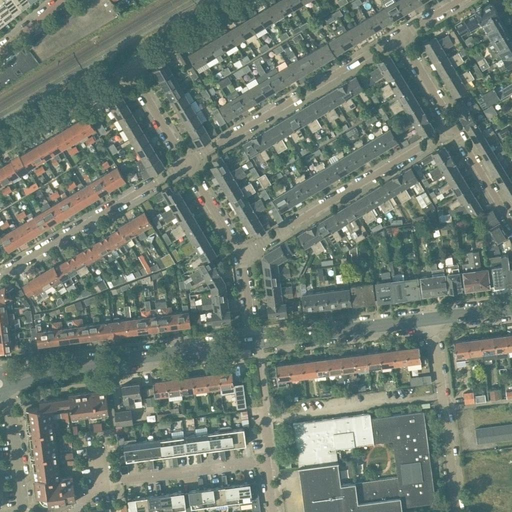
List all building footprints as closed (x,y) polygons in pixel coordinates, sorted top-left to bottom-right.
[(0,0),(0,12),(6,21),(15,14),(4,0),(0,0)] [(4,0),(15,14),(23,8),(17,0),(4,0)] [(120,2),(116,5),(112,0),(87,0),(34,44),(45,57),(125,9),(120,2)] [(288,0),(278,0),(276,1),(284,14),(294,9),(288,0)] [(288,0),(294,9),(303,3),(301,0),(288,0)] [(403,13),(413,8),(408,0),(396,0),(395,1),(403,13)] [(274,20),(284,14),(276,1),(266,7),(274,20)] [(394,19),(403,13),(395,1),(386,6),(394,19)] [(475,9),(476,11),(467,17),(467,16),(461,20),(461,21),(455,24),(461,34),(475,26),(472,21),(476,19),(479,24),(481,22),(497,13),(498,12),(492,2),(482,8),(481,6),(475,9)] [(384,25),(394,19),(386,6),(376,12),(384,25)] [(266,7),(257,13),(265,26),(274,20),(266,7)] [(374,31),(384,25),(376,12),(366,18),(374,31)] [(255,32),(265,26),(257,13),(247,19),(255,32)] [(478,30),(480,35),(502,22),(497,13),(481,22),(483,26),(478,30)] [(364,37),(374,31),(366,18),(356,24),(364,37)] [(247,19),(237,25),(245,38),(255,32),(247,19)] [(507,31),(502,22),(480,35),(483,39),(489,35),(491,40),(507,31)] [(354,43),(364,37),(356,24),(347,30),(354,43)] [(235,44),(245,38),(237,25),(227,31),(235,44)] [(344,49),(354,43),(347,30),(337,36),(344,49)] [(227,31),(218,37),(226,50),(235,44),(227,31)] [(491,53),(511,40),(511,38),(507,31),(491,40),(486,44),(491,53)] [(421,42),(428,53),(451,39),(448,35),(438,41),(435,36),(429,40),(428,38),(421,42)] [(335,54),(344,49),(337,36),(327,42),(335,54)] [(216,55),(226,50),(218,37),(208,42),(216,55)] [(0,64),(0,83),(45,57),(34,44),(31,39),(0,64)] [(451,39),(428,53),(433,61),(446,54),(444,50),(454,44),(453,43),(451,39)] [(511,51),(511,40),(491,53),(493,57),(499,53),(502,58),(511,51)] [(216,55),(208,42),(198,48),(206,61),(209,67),(219,61),(216,55)] [(325,60),(335,54),(327,42),(317,48),(325,60)] [(196,67),(206,61),(198,48),(188,54),(196,67)] [(253,51),(256,57),(262,53),(258,48),(253,51)] [(315,66),(325,60),(317,48),(307,54),(315,66)] [(190,63),(182,50),(177,52),(185,66),(190,63)] [(511,64),(511,51),(502,58),(498,60),(501,65),(499,66),(501,70),(511,64)] [(449,58),(446,54),(433,61),(439,70),(461,56),(459,52),(449,58)] [(305,72),(315,66),(307,54),(298,59),(305,72)] [(373,76),(395,63),(389,54),(377,61),(380,66),(370,71),(370,72),(366,75),(363,70),(357,74),(362,82),(366,79),(373,76)] [(461,56),(439,70),(444,79),(457,71),(454,67),(464,61),(461,56)] [(153,70),(160,81),(173,73),(167,63),(171,60),(169,57),(158,63),(159,66),(153,70)] [(296,78),(305,72),(298,59),(288,65),(296,78)] [(190,63),(185,66),(191,75),(196,72),(190,63)] [(387,78),(399,71),(395,63),(373,76),(375,80),(385,74),(387,78)] [(238,70),(241,75),(251,69),(248,64),(238,70)] [(286,84),(296,78),(288,65),(278,71),(286,84)] [(444,79),(449,87),(472,74),(469,69),(459,75),(457,71),(444,79)] [(269,77),(276,90),(286,84),(278,71),(272,75),(270,72),(267,73),(269,77)] [(382,92),(404,79),(399,71),(387,78),(387,79),(390,82),(380,88),(382,92)] [(179,83),(173,73),(160,81),(166,91),(179,83)] [(266,96),(276,90),(269,77),(268,77),(266,73),(257,78),(259,83),(266,96)] [(472,74),(449,87),(454,96),(467,88),(464,84),(474,78),(472,74)] [(355,75),(347,80),(355,93),(359,90),(365,100),(369,97),(355,75)] [(397,94),(409,87),(404,79),(382,92),(385,96),(394,90),(397,94)] [(355,93),(347,80),(338,85),(352,108),(356,105),(351,96),(355,93)] [(511,81),(506,85),(495,91),(493,87),(481,94),(482,96),(477,98),(483,108),(488,105),(510,92),(511,90),(511,81)] [(166,91),(172,101),(185,93),(179,83),(166,91)] [(257,101),(266,96),(259,83),(249,89),(257,101)] [(347,110),(352,108),(338,85),(337,85),(337,86),(330,90),(338,103),(342,101),(347,110)] [(392,108),(414,95),(409,87),(397,94),(399,98),(390,104),(392,108)] [(226,95),(230,100),(237,113),(247,107),(239,94),(236,89),(226,95)] [(247,107),(257,101),(249,89),(239,94),(247,107)] [(107,99),(113,109),(126,101),(119,90),(113,94),(111,91),(100,98),(102,102),(107,99)] [(330,90),(321,96),(335,118),(339,115),(333,106),(338,103),(330,90)] [(191,103),(185,93),(172,101),(178,111),(191,103)] [(407,111),(419,103),(414,95),(392,108),(395,113),(404,107),(407,111)] [(330,120),(335,118),(321,96),(313,101),(321,114),(321,113),(325,111),(330,120)] [(463,99),(458,102),(453,105),(460,116),(460,117),(460,118),(480,106),(478,103),(472,106),(468,108),(463,99)] [(227,119),(237,113),(230,100),(219,106),(227,119)] [(132,111),(126,101),(113,109),(119,119),(132,111)] [(316,116),(321,114),(313,101),(304,106),(318,128),(322,125),(316,116)] [(196,112),(191,103),(178,111),(183,120),(196,112)] [(402,125),(424,111),(419,103),(407,111),(409,115),(399,120),(402,125)] [(489,118),(497,113),(492,105),(484,110),(489,118)] [(313,131),(318,128),(304,106),(296,111),(303,124),(307,121),(313,131)] [(480,106),(460,118),(467,129),(468,129),(477,123),(472,115),(476,112),(476,113),(482,109),(480,106)] [(125,129),(137,121),(132,111),(119,119),(125,129)] [(303,124),(296,111),(287,116),(300,138),(305,136),(299,126),(303,124)] [(414,123),(417,127),(429,119),(425,112),(424,112),(424,111),(402,125),(405,129),(414,123)] [(202,122),(196,112),(183,120),(189,130),(202,122)] [(220,112),(215,115),(220,125),(225,122),(220,112)] [(78,120),(87,134),(95,129),(87,115),(78,120)] [(296,141),(300,138),(287,116),(278,121),(286,134),(290,132),(296,141)] [(499,126),(493,116),(489,118),(495,129),(499,126)] [(430,120),(429,119),(417,127),(419,131),(408,137),(411,142),(434,129),(429,121),(430,120)] [(86,134),(87,134),(78,120),(70,125),(79,139),(86,134)] [(143,131),(137,121),(125,129),(130,139),(143,131)] [(282,137),(286,134),(278,121),(270,126),(283,149),(288,146),(282,137)] [(208,131),(202,122),(189,130),(193,137),(198,146),(218,134),(214,127),(208,131)] [(482,132),(477,123),(468,129),(475,140),(494,129),(491,126),(486,129),(482,132)] [(79,139),(70,125),(62,130),(70,144),(78,139),(79,139)] [(279,151),(283,149),(270,126),(261,132),(269,144),(273,142),(279,151)] [(377,129),(388,146),(398,140),(390,127),(383,131),(382,130),(382,128),(381,126),(377,129)] [(509,132),(506,127),(499,131),(502,136),(509,132)] [(378,152),(388,146),(377,129),(373,131),(374,132),(376,133),(377,135),(370,139),(378,152)] [(475,140),(482,152),(491,147),(486,138),(490,136),(496,133),(494,129),(475,140)] [(70,144),(62,130),(53,135),(62,149),(70,144)] [(143,131),(130,139),(136,148),(149,140),(143,131)] [(269,144),(261,132),(261,131),(252,136),(266,159),(270,156),(265,147),(269,144)] [(62,149),(53,135),(45,140),(53,154),(61,149),(62,149)] [(262,162),(266,159),(252,136),(252,137),(243,142),(251,155),(256,152),(262,162)] [(358,140),(369,158),(378,152),(370,139),(364,143),(362,141),(363,140),(362,138),(358,140)] [(53,154),(45,140),(36,145),(45,159),(53,154)] [(155,150),(149,140),(136,148),(142,158),(155,150)] [(359,164),(369,158),(358,140),(354,142),(355,144),(356,144),(358,146),(351,150),(359,164)] [(45,159),(36,145),(28,150),(37,164),(45,159)] [(437,161),(450,154),(445,146),(422,159),(425,163),(435,157),(437,161)] [(491,147),(482,152),(489,164),(502,156),(508,153),(506,149),(496,155),(491,147)] [(319,148),(312,152),(315,156),(321,152),(319,148)] [(244,149),(240,152),(244,159),(248,156),(244,149)] [(342,149),(338,152),(349,170),(359,164),(351,150),(344,154),(343,153),(343,151),(342,149)] [(29,168),(37,164),(28,150),(20,155),(28,169),(29,168)] [(145,178),(165,165),(160,157),(159,157),(155,150),(142,158),(136,162),(141,170),(140,171),(145,178)] [(211,167),(215,173),(228,166),(224,160),(229,157),(226,152),(213,160),(216,164),(211,167)] [(312,152),(305,156),(308,160),(315,156),(312,152)] [(340,175),(349,170),(338,152),(335,154),(336,156),(337,156),(338,158),(332,162),(340,175)] [(450,154),(437,161),(439,165),(430,171),(432,176),(454,162),(455,162),(450,154)] [(28,169),(20,155),(11,160),(20,174),(28,169)] [(502,156),(489,164),(496,175),(505,170),(500,161),(504,159),(502,156)] [(12,179),(20,174),(11,160),(3,165),(12,179)] [(251,160),(241,166),(243,170),(244,170),(253,165),(251,160)] [(330,181),(340,175),(332,162),(325,166),(324,164),(324,163),(323,161),(319,163),(330,181)] [(447,178),(459,170),(454,162),(432,176),(435,180),(444,174),(447,178)] [(320,187),(330,181),(319,163),(316,165),(317,167),(318,167),(319,169),(312,173),(320,187)] [(12,179),(3,165),(0,166),(0,178),(3,184),(4,183),(12,179)] [(272,173),(273,172),(271,168),(269,165),(264,168),(266,172),(272,173)] [(109,171),(117,185),(126,180),(118,166),(109,171)] [(231,171),(228,166),(215,173),(221,183),(243,170),(241,166),(231,171)] [(424,188),(411,167),(402,172),(409,184),(413,182),(419,191),(424,188)] [(244,170),(243,170),(221,183),(226,191),(239,184),(236,180),(246,174),(244,170)] [(464,178),(459,170),(447,178),(449,182),(439,188),(442,192),(464,178)] [(511,177),(510,178),(505,170),(496,175),(503,187),(511,181),(511,177)] [(90,176),(93,181),(101,195),(109,190),(101,176),(98,171),(90,176)] [(101,176),(109,190),(117,185),(109,171),(101,176)] [(405,187),(409,184),(402,172),(402,171),(393,176),(406,199),(411,196),(405,187)] [(300,175),(311,192),(320,187),(312,173),(306,177),(305,175),(305,174),(304,172),(300,175)] [(258,177),(261,181),(264,186),(271,183),(265,173),(263,174),(260,176),(258,177)] [(301,198),(311,192),(300,175),(296,177),(298,179),(299,179),(300,181),(293,185),(301,198)] [(402,202),(406,199),(393,176),(393,177),(385,182),(392,195),(396,192),(402,202)] [(426,179),(422,181),(425,186),(429,184),(430,185),(436,182),(435,180),(432,176),(426,179)] [(457,194),(469,187),(464,178),(442,192),(444,196),(454,190),(457,194)] [(84,186),(92,200),(101,195),(93,181),(92,182),(84,186)] [(511,181),(503,187),(509,199),(511,197),(511,181)] [(239,184),(226,191),(231,199),(253,186),(251,182),(241,188),(239,184)] [(388,197),(392,195),(385,182),(376,187),(389,209),(394,207),(388,197)] [(281,186),(292,204),(301,198),(293,185),(286,189),(285,187),(286,186),(285,184),(281,186)] [(165,195),(169,203),(182,196),(177,187),(173,190),(170,185),(157,193),(160,198),(165,195)] [(76,191),(84,205),(92,200),(84,186),(76,191)] [(256,190),(253,186),(231,199),(236,208),(249,200),(246,196),(256,190)] [(281,210),(292,204),(281,186),(277,188),(278,190),(280,191),(281,192),(274,197),(281,210)] [(385,212),(389,209),(376,187),(367,192),(375,205),(379,202),(385,212)] [(474,194),(469,187),(457,194),(459,198),(449,204),(451,208),(474,194)] [(68,196),(76,210),(84,205),(76,191),(68,196)] [(371,207),(375,205),(367,192),(359,197),(372,220),(372,219),(376,217),(371,207)] [(474,194),(451,208),(448,210),(451,214),(476,211),(482,208),(474,194)] [(59,201),(67,215),(76,210),(68,196),(67,196),(59,201)] [(187,204),(182,196),(169,203),(170,204),(172,207),(162,213),(165,217),(187,204)] [(368,222),(372,220),(359,197),(350,203),(358,215),(362,213),(368,222)] [(249,200),(236,208),(241,216),(263,202),(261,198),(251,204),(249,200)] [(156,212),(148,199),(143,202),(150,215),(156,212)] [(272,209),(276,207),(272,200),(268,202),(272,209)] [(51,206),(59,220),(67,215),(59,201),(51,206)] [(436,219),(435,207),(431,201),(422,207),(430,220),(436,219)] [(51,225),(59,220),(51,206),(48,202),(40,207),(42,211),(51,225)] [(266,206),(263,202),(241,216),(247,226),(260,218),(256,212),(266,206)] [(353,218),(358,215),(350,203),(341,208),(355,230),(359,227),(353,218)] [(192,212),(187,204),(165,217),(167,221),(177,215),(179,220),(192,212)] [(276,207),(272,209),(273,211),(271,212),(278,222),(283,219),(276,207)] [(350,232),(355,230),(341,208),(333,213),(340,226),(341,225),(345,223),(350,232)] [(439,222),(447,221),(446,214),(443,214),(442,208),(438,209),(438,216),(439,222)] [(144,210),(135,215),(144,229),(147,235),(156,230),(144,210)] [(498,220),(492,210),(482,216),(488,225),(490,224),(491,225),(498,220)] [(34,216),(42,230),(51,225),(42,211),(34,216)] [(197,220),(192,212),(179,220),(182,224),(172,229),(175,233),(197,220)] [(336,228),(340,226),(333,213),(324,218),(337,240),(338,240),(342,237),(336,228)] [(139,231),(144,229),(135,215),(127,220),(139,240),(143,237),(139,231)] [(26,221),(34,235),(42,230),(34,216),(26,221)] [(255,230),(258,234),(271,226),(268,222),(263,225),(260,218),(247,226),(251,233),(255,230)] [(337,240),(324,218),(316,223),(315,223),(323,236),(327,233),(333,243),(337,240)] [(134,243),(139,240),(127,220),(119,225),(120,227),(127,239),(131,236),(134,243)] [(202,229),(197,220),(175,233),(177,237),(187,232),(189,236),(202,229)] [(17,226),(25,240),(34,235),(26,221),(18,226),(17,226)] [(452,228),(451,221),(441,222),(442,229),(452,228)] [(497,243),(508,237),(499,222),(488,229),(497,243)] [(319,238),(323,236),(315,223),(306,228),(307,229),(320,250),(321,250),(325,248),(319,238)] [(9,231),(17,245),(25,240),(17,226),(9,231)] [(128,241),(127,239),(120,227),(112,232),(123,252),(128,249),(124,243),(128,241)] [(207,237),(202,229),(189,236),(192,240),(182,246),(185,250),(207,237)] [(316,253),(320,250),(307,229),(298,234),(306,246),(310,243),(316,253)] [(17,245),(9,231),(1,236),(9,250),(17,245)] [(119,254),(123,252),(112,232),(103,237),(111,251),(115,248),(119,254)] [(115,257),(111,251),(103,237),(95,242),(107,262),(115,257)] [(197,248),(199,252),(212,245),(207,237),(185,250),(187,254),(197,248)] [(286,240),(264,254),(262,257),(274,256),(277,262),(293,253),(286,240)] [(107,262),(95,242),(87,247),(95,260),(99,258),(103,264),(107,262)] [(217,253),(212,245),(199,252),(202,256),(192,262),(194,266),(198,264),(211,257),(217,253)] [(91,263),(95,260),(87,247),(79,252),(90,271),(95,269),(91,263)] [(478,251),(473,252),(475,270),(477,288),(489,286),(492,286),(489,268),(481,269),(478,251)] [(86,274),(90,271),(79,252),(70,257),(78,270),(80,274),(85,272),(86,274)] [(175,263),(169,252),(161,257),(166,266),(175,263)] [(477,288),(475,270),(473,252),(468,252),(469,263),(462,264),(465,289),(477,288)] [(138,256),(148,272),(151,270),(142,254),(138,256)] [(508,254),(501,255),(502,265),(505,284),(511,282),(511,260),(509,261),(508,254)] [(505,284),(502,265),(501,255),(488,257),(489,268),(492,286),(505,284)] [(274,256),(262,257),(264,274),(290,270),(289,266),(278,267),(277,262),(274,256)] [(75,273),(78,270),(70,257),(62,262),(74,281),(78,279),(75,273)] [(166,266),(161,257),(157,260),(161,268),(166,266)] [(215,265),(211,257),(198,264),(201,268),(191,274),(194,278),(216,265),(215,264),(215,265)] [(70,284),(74,281),(62,262),(54,267),(61,278),(62,280),(65,284),(66,286),(70,284)] [(449,291),(461,289),(458,263),(446,265),(449,291)] [(61,278),(54,267),(53,265),(45,270),(56,289),(60,287),(65,284),(62,280),(61,278)] [(206,277),(208,281),(221,274),(216,265),(194,278),(196,282),(206,277)] [(432,269),(432,275),(435,293),(447,291),(444,268),(437,269),(432,269)] [(56,289),(45,270),(36,275),(44,288),(48,285),(52,292),(56,289)] [(290,276),(290,270),(264,274),(265,284),(280,282),(280,281),(279,277),(290,276)] [(391,280),(390,275),(389,270),(381,271),(382,281),(377,282),(379,300),(391,299),(390,292),(392,292),(391,280)] [(121,273),(116,277),(120,283),(126,281),(121,273)] [(221,274),(208,281),(210,286),(211,291),(226,289),(225,282),(221,274)] [(40,290),(44,288),(36,275),(28,280),(29,282),(35,291),(38,297),(39,299),(44,297),(40,290)] [(423,295),(435,293),(432,275),(420,276),(423,295)] [(114,285),(120,283),(116,277),(110,280),(114,285)] [(407,297),(419,295),(417,277),(405,279),(407,297)] [(97,282),(101,290),(108,287),(103,278),(97,282)] [(393,280),(395,298),(407,297),(405,279),(393,280)] [(0,287),(0,298),(5,298),(11,295),(8,290),(13,287),(10,282),(0,287)] [(29,282),(22,286),(28,295),(31,294),(34,299),(38,297),(35,291),(29,282)] [(97,282),(90,286),(94,292),(101,290),(97,282)] [(280,282),(265,284),(266,293),(292,290),(291,285),(280,287),(280,282)] [(373,282),(362,283),(364,302),(375,301),(373,282)] [(353,303),(364,302),(362,283),(351,285),(353,303)] [(80,291),(83,297),(92,293),(88,287),(80,291)] [(351,304),(349,288),(337,289),(339,306),(351,304)] [(201,298),(202,303),(227,299),(226,289),(211,291),(212,296),(201,298)] [(328,307),(339,306),(337,289),(326,290),(325,290),(328,307)] [(293,295),(292,290),(266,293),(268,303),(285,301),(284,301),(282,301),(281,297),(293,295)] [(314,292),(316,308),(328,307),(325,290),(314,292)] [(316,308),(314,292),(302,293),(302,296),(304,310),(316,308)] [(5,298),(0,298),(0,308),(6,308),(12,307),(11,297),(12,297),(11,295),(5,298)] [(65,303),(74,300),(72,297),(71,295),(63,300),(64,302),(65,303)] [(228,309),(227,299),(202,303),(202,308),(213,306),(214,311),(228,309)] [(148,330),(159,328),(157,314),(156,307),(151,307),(149,300),(144,300),(145,308),(148,330)] [(159,328),(169,327),(166,306),(165,300),(155,302),(156,307),(157,314),(159,328)] [(80,301),(74,303),(77,310),(83,308),(80,301)] [(268,315),(276,314),(277,316),(286,315),(286,312),(292,312),(291,306),(285,307),(285,301),(268,303),(268,304),(267,304),(268,315)] [(77,310),(74,303),(65,306),(66,311),(71,310),(72,312),(77,310)] [(183,310),(177,311),(179,325),(190,324),(187,303),(182,304),(183,310)] [(124,305),(124,311),(125,318),(128,332),(138,331),(136,316),(131,317),(129,305),(124,305)] [(169,327),(179,325),(177,311),(172,312),(171,305),(166,306),(169,327)] [(7,313),(6,308),(0,308),(0,318),(14,317),(13,312),(7,313)] [(138,331),(148,330),(145,308),(141,309),(141,316),(136,316),(138,331)] [(213,321),(213,322),(213,324),(223,323),(222,320),(230,319),(229,309),(228,309),(214,311),(211,311),(212,316),(206,317),(207,322),(213,321)] [(100,336),(99,321),(98,315),(93,315),(93,322),(88,323),(90,337),(100,336)] [(116,336),(128,335),(128,332),(125,318),(119,318),(119,316),(113,316),(116,336)] [(0,318),(0,328),(9,328),(15,327),(15,322),(14,317),(0,318)] [(80,339),(90,337),(88,323),(83,323),(82,317),(77,318),(80,339)] [(99,321),(100,336),(101,338),(113,337),(111,317),(104,318),(105,320),(99,321)] [(68,325),(70,340),(80,339),(77,318),(72,318),(73,325),(68,325)] [(52,327),(47,328),(49,343),(59,341),(56,320),(51,321),(52,327)] [(59,341),(70,340),(68,325),(62,326),(61,320),(56,320),(59,341)] [(38,344),(49,343),(47,328),(41,329),(40,322),(35,323),(36,327),(37,335),(38,344)] [(10,333),(9,328),(0,328),(0,339),(16,337),(19,337),(18,332),(10,333)] [(509,356),(508,349),(506,334),(493,335),(495,351),(496,358),(509,356)] [(29,337),(30,345),(38,344),(37,335),(32,336),(29,337)] [(496,358),(495,351),(493,335),(480,337),(483,359),(496,358)] [(16,342),(16,337),(0,339),(0,352),(6,352),(5,349),(18,347),(17,341),(16,342)] [(483,359),(480,337),(467,339),(469,354),(469,358),(470,361),(483,359)] [(469,358),(469,354),(467,339),(453,341),(456,360),(469,358)] [(419,345),(406,347),(408,362),(409,369),(422,368),(419,345)] [(395,364),(408,362),(406,347),(393,349),(395,364)] [(382,366),(395,364),(393,349),(380,350),(382,366)] [(369,367),(382,366),(380,350),(367,352),(369,367)] [(356,369),(369,367),(367,352),(353,354),(356,369)] [(343,371),(356,369),(353,354),(341,355),(343,371)] [(330,372),(343,371),(341,355),(328,357),(330,372)] [(317,374),(330,372),(328,357),(315,359),(317,374)] [(304,376),(317,374),(315,359),(302,361),(304,376)] [(304,376),(302,361),(289,362),(291,378),(304,376)] [(288,378),(291,378),(289,362),(275,364),(278,385),(288,384),(288,378)] [(236,408),(246,407),(243,384),(233,385),(232,370),(218,372),(220,387),(221,393),(234,391),(236,408)] [(206,374),(208,388),(220,387),(218,372),(206,374)] [(206,374),(205,374),(192,375),(194,390),(208,388),(206,374)] [(179,377),(181,392),(194,390),(192,375),(179,377)] [(410,377),(411,385),(423,383),(422,375),(410,377)] [(166,379),(168,394),(181,392),(179,377),(166,379)] [(153,381),(155,395),(168,394),(166,379),(153,381)] [(139,382),(121,384),(123,396),(124,396),(124,402),(128,401),(128,403),(126,403),(126,408),(135,407),(135,406),(142,405),(139,382)] [(109,411),(106,389),(96,390),(96,388),(91,389),(90,389),(91,391),(69,394),(69,397),(70,403),(72,415),(109,411)] [(490,391),(491,399),(500,398),(499,390),(490,391)] [(473,391),(463,392),(465,403),(475,402),(473,391)] [(51,406),(70,403),(69,397),(40,400),(41,406),(26,408),(28,425),(53,422),(51,406)] [(132,409),(115,411),(116,424),(133,422),(132,409)] [(374,443),(393,440),(398,476),(403,506),(436,502),(431,465),(431,464),(431,459),(427,431),(424,411),(409,413),(371,418),(374,443)] [(374,443),(371,418),(370,413),(367,413),(334,417),(293,423),(299,467),(337,462),(336,448),(341,447),(374,443)] [(56,441),(53,422),(28,425),(29,429),(27,429),(28,436),(30,436),(31,445),(56,441)] [(250,435),(249,423),(243,424),(244,428),(232,429),(234,446),(246,444),(245,436),(250,435)] [(511,423),(474,428),(476,442),(511,437),(511,423)] [(222,447),(224,447),(234,446),(232,429),(231,426),(219,427),(220,431),(222,447)] [(210,449),(220,448),(220,453),(225,453),(224,447),(222,447),(220,431),(208,433),(210,449)] [(198,451),(200,450),(210,449),(208,433),(196,434),(198,451)] [(186,452),(196,451),(197,456),(201,456),(200,450),(198,451),(196,434),(184,436),(186,452)] [(139,458),(137,442),(136,438),(124,440),(124,436),(118,437),(120,452),(119,452),(120,461),(126,460),(139,458)] [(186,452),(184,436),(172,437),(174,454),(177,453),(180,453),(180,456),(187,455),(186,452)] [(174,454),(172,437),(160,439),(163,455),(163,458),(169,457),(169,454),(172,454),(173,460),(177,459),(177,453),(174,454)] [(151,457),(153,457),(163,455),(160,439),(148,440),(151,457)] [(139,458),(148,457),(149,463),(154,462),(153,457),(151,457),(148,440),(137,442),(139,458)] [(30,453),(31,460),(33,460),(34,464),(34,468),(36,480),(61,477),(56,441),(31,445),(32,453),(30,453)] [(403,511),(403,506),(398,476),(340,484),(337,462),(299,467),(304,511),(403,511)] [(73,475),(61,477),(36,480),(38,495),(39,495),(40,497),(41,499),(42,501),(44,502),(46,502),(48,502),(49,504),(76,500),(73,475)] [(237,484),(228,485),(227,480),(222,480),(223,486),(225,486),(228,502),(239,500),(237,484)] [(258,490),(257,482),(237,484),(239,500),(240,504),(258,502),(256,490),(258,490)] [(214,487),(204,489),(203,483),(199,484),(199,489),(202,489),(204,505),(216,504),(214,487)] [(225,486),(223,486),(214,487),(216,504),(228,502),(225,486)] [(162,494),(161,489),(156,489),(157,495),(159,494),(162,511),(161,511),(173,511),(173,509),(171,493),(162,494)] [(202,489),(199,489),(189,491),(190,492),(192,507),(204,505),(202,489)] [(173,509),(175,509),(186,508),(186,511),(192,511),(192,507),(190,492),(184,493),(184,491),(171,493),(173,509)] [(159,494),(157,495),(148,496),(149,511),(152,511),(162,511),(159,494)] [(149,511),(148,496),(135,498),(136,506),(126,507),(127,511),(149,511)]
